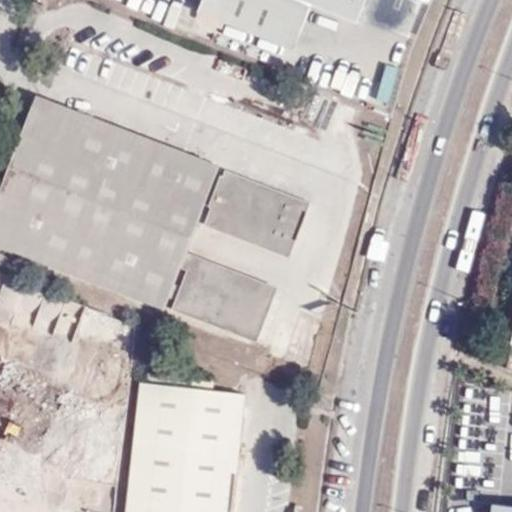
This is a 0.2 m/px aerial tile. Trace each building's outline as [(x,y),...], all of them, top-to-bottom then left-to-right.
[(365,0),(205,0),(202,10),(297,46),(314,0),(315,0),(358,18),(365,0)] [(378,98),(391,101),(399,66),(385,64),(378,98)] [(211,163),(36,97),(0,193),(0,239),(160,302),(211,163)] [(306,200),(220,168),(202,214),(287,248),(306,200)] [(272,289),(187,258),(170,304),(253,336),(272,289)] [(239,511),(254,390),(149,378),(132,511),(239,511)]
